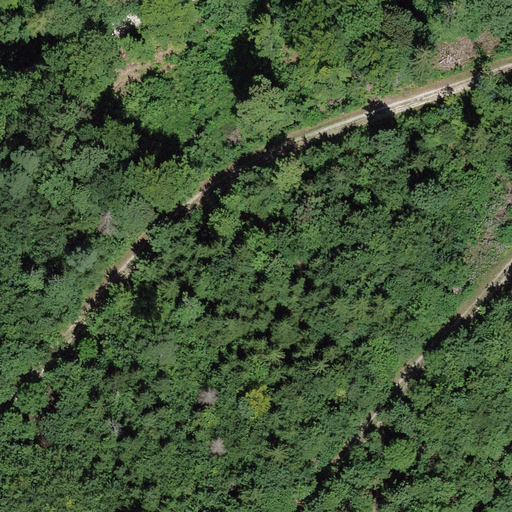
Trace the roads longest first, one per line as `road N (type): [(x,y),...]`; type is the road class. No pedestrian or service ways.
road 1 (track): [(0,403),(168,229),(245,172),(401,107),(511,76)]
road 2 (track): [(299,511),(511,266)]
road 3 (track): [(200,0),(0,97)]
